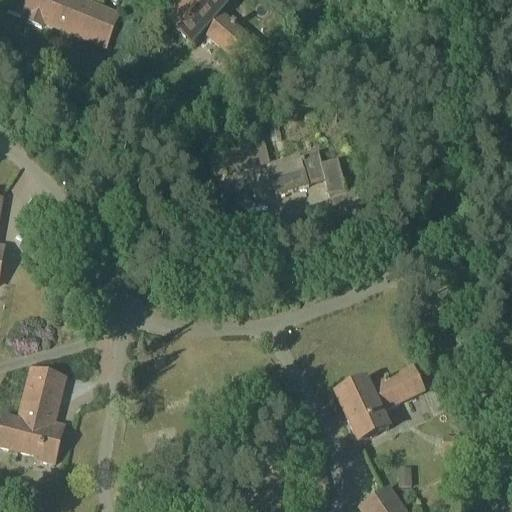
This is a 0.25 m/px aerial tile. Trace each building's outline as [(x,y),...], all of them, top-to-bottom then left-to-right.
[(10,0),(7,10),(29,19),(27,23),(42,30),(44,25),(105,51),(118,18),(72,0),(10,0)] [(255,46),(219,15),(225,7),(217,0),(187,0),(165,26),(191,48),(203,34),(238,65),(255,46)] [(246,121),(258,114),(244,87),(232,93),(246,121)] [(218,179),(269,166),(262,142),(212,155),(218,179)] [(325,185),(329,201),(346,196),(337,162),(321,167),(318,155),(270,168),(273,180),(271,181),(276,198),(325,185)] [(381,415),(423,394),(412,371),(370,392),(366,383),(335,397),(358,446),(389,431),(381,415)] [(0,449),(37,459),(36,462),(54,467),(64,429),(53,426),(65,381),(32,373),(19,423),(3,419),(0,430),(0,449)] [(443,454),(458,454),(474,454),(474,439),(443,439),(443,454)] [(232,449),(239,470),(260,463),(253,442),(232,449)] [(411,472),(398,472),(398,491),(412,491),(411,472)] [(402,511),(388,491),(360,510),(361,511),(402,511)]
